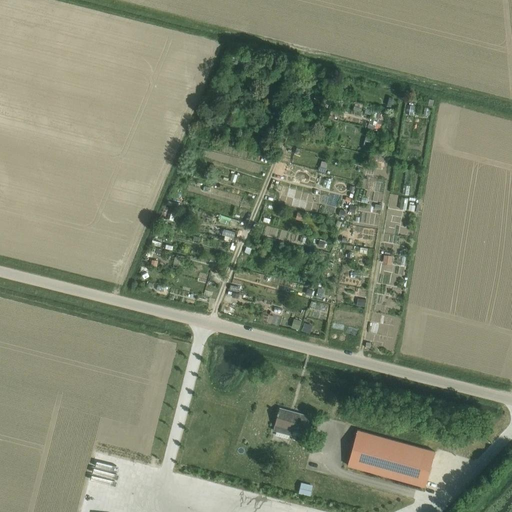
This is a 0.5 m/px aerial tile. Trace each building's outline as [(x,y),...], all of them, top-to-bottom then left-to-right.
[(316,94),(313,103),(318,105),(322,96),(316,94)] [(298,212),(296,219),(303,221),(305,214),(298,212)] [(321,254),(318,261),(325,263),(327,255),(321,254)] [(383,261),(383,264),(391,265),(393,257),(392,256),(384,255),(383,261)] [(175,257),(174,265),(182,266),(184,259),(175,257)] [(319,288),(316,297),(322,298),(325,290),(319,288)] [(306,433),(311,416),(280,407),(275,425),(306,433)] [(426,486),(436,451),(359,429),(349,465),(426,486)] [(301,483),(299,494),(311,497),(313,486),(301,483)]
